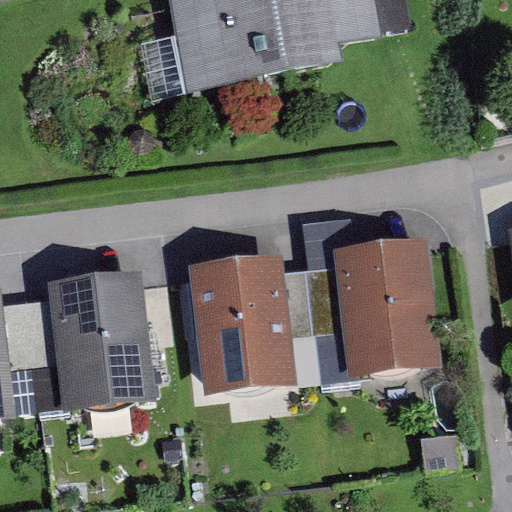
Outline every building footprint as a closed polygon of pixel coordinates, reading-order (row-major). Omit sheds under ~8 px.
[(176,0),(192,101),(350,77),(347,55),(431,42),(424,0),(176,0)] [(314,229),(319,276),(291,278),(298,344),(353,339),(345,256),(363,254),(360,225),(314,229)] [(363,254),(345,256),(353,339),(357,380),(448,372),(436,247),(363,254)] [(289,259),(197,268),(210,397),(302,388),(298,344),(291,278),(289,259)] [(146,280),(54,290),(55,305),(63,372),(67,414),(160,405),(146,280)] [(5,294),(0,294),(0,421),(18,419),(14,377),(7,310),(5,294)] [(55,305),(7,310),(14,377),(63,372),(55,305)]
